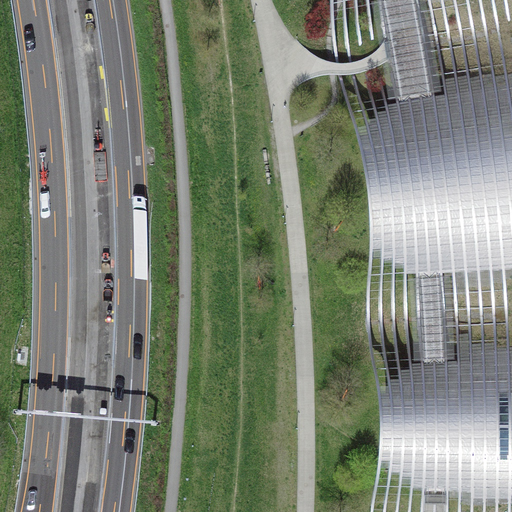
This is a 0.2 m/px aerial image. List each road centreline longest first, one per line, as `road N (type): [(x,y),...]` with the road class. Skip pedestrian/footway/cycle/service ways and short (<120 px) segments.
road 1 (motorway): [(47,0),(69,282),(53,511)]
road 2 (motorway): [(101,511),(117,284),(95,0)]
